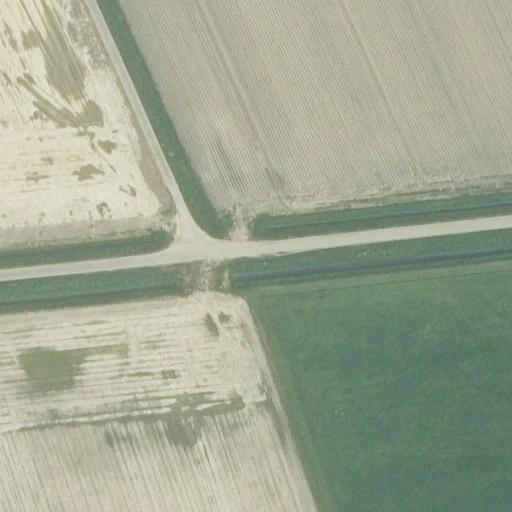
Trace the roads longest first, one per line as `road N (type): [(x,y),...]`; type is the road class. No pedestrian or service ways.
road 1 (unclassified): [(0,275),(511,221)]
road 2 (track): [(202,253),(89,0)]
